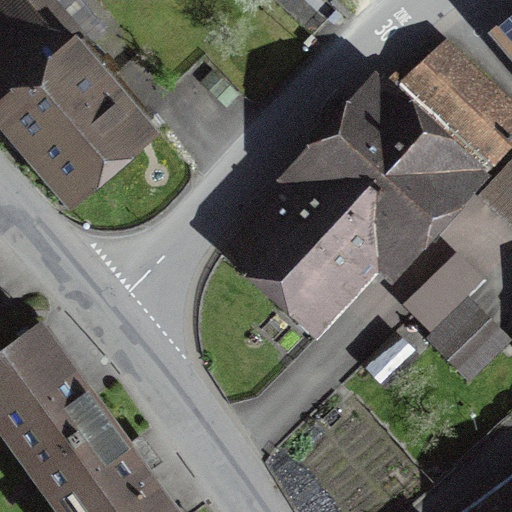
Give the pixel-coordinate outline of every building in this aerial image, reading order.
[(2,0),(0,2),(0,101),(72,185),(135,131),(134,129),(150,116),(49,0),(28,0),(25,4),(21,0),(2,0)] [(273,0),(313,36),(328,20),(306,0),(273,0)] [(511,103),(446,41),(401,82),(485,157),(468,176),(475,183),(511,141),(511,103)] [(314,309),(377,239),(397,256),(468,176),(485,157),(401,82),(391,73),(303,172),(312,180),(249,251),(314,309)] [(511,192),(499,205),(511,217),(511,192)] [(509,337),(469,296),(428,337),(468,378),(509,337)] [(0,354),(0,417),(68,511),(174,511),(40,326),(0,354)] [(511,511),(511,472),(461,510),(462,511),(511,511)]
